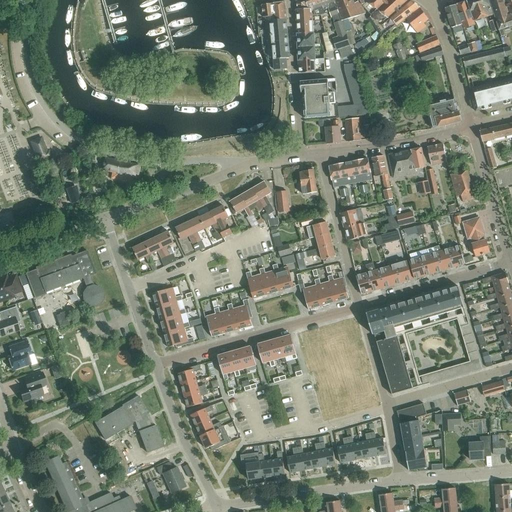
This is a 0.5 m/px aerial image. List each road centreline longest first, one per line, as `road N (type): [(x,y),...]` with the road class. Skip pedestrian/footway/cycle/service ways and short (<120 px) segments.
road 1 (unclassified): [(241,167),(221,159),(140,159),(68,133),(31,82),(28,0)]
road 2 (residential): [(358,305),(154,364)]
road 3 (residential): [(216,505),(399,479)]
road 4 (residential): [(511,262),(358,305)]
road 5 (residential): [(358,305),(319,153)]
road 6 (residential): [(154,364),(104,217)]
road 7 (residential): [(289,0),(300,154)]
road 8 (residential): [(216,505),(154,364)]
road 9 (unclassified): [(319,153),(470,125)]
road 10 (unclassified): [(104,217),(241,167)]
road 11 (unclassified): [(511,262),(470,125)]
road 12 (residential): [(385,404),(511,366)]
road 13 (tertiary): [(470,125),(429,5)]
